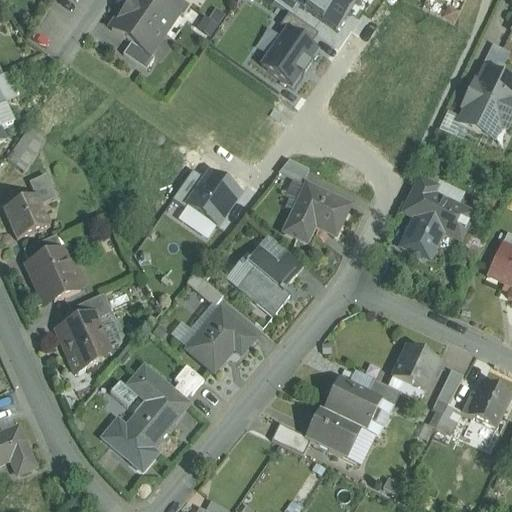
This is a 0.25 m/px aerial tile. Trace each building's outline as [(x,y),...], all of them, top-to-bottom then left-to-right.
[(161,3),(156,0),(133,0),(126,11),(162,36),(176,15),(177,15),(161,3)] [(189,9),(176,0),(162,0),(161,3),(177,15),(176,15),(182,19),(189,9)] [(215,8),(198,31),(208,38),(225,16),(215,8)] [(162,36),(126,11),(111,32),(130,46),(147,57),(162,36)] [(147,57),(130,46),(122,57),(145,73),(154,61),(147,57)] [(502,53),(492,48),(484,65),(494,70),(502,53)] [(511,84),(484,72),(478,85),(475,84),(461,113),(464,114),(458,128),(492,144),(499,130),(505,133),(511,118),(511,84)] [(66,79),(29,131),(30,131),(44,142),(81,89),(66,79)] [(458,119),(448,115),(439,132),(450,137),(458,119)] [(30,131),(7,164),(23,175),(45,142),(44,142),(30,131)] [(308,173),(288,164),(280,174),(303,185),(308,173)] [(45,178),(29,185),(35,199),(37,198),(41,208),(56,201),(45,178)] [(436,191),(419,183),(407,210),(418,215),(400,250),(429,264),(445,229),(462,237),(472,217),(432,198),(436,191)] [(349,210),(305,189),(283,237),(306,247),(314,230),(335,240),(349,210)] [(35,199),(3,213),(16,244),(49,229),(41,208),(37,198),(35,199)] [(55,239),(23,254),(29,268),(62,253),(55,239)] [(287,255),(268,239),(258,252),(276,267),(279,264),(287,255)] [(511,251),(501,247),(487,279),(511,290),(511,291),(507,301),(511,303),(511,251)] [(258,252),(258,251),(245,266),(253,273),(238,292),(272,321),(289,301),(281,294),(295,277),(279,264),(276,267),(258,252)] [(29,268),(26,270),(44,310),(80,294),(62,253),(29,268)] [(303,269),(287,255),(279,264),(295,277),(296,278),(303,269)] [(195,277),(187,286),(192,291),(200,282),(195,277)] [(223,300),(200,282),(192,291),(215,310),(223,300)] [(103,298),(70,313),(76,326),(94,317),(96,323),(111,316),(103,298)] [(254,342),(220,313),(186,353),(214,375),(233,353),(240,358),(254,342)] [(76,326),(55,335),(74,378),(85,374),(84,372),(93,368),(92,364),(111,356),(96,323),(94,317),(76,326)] [(439,364),(407,349),(392,382),(424,397),(439,364)] [(186,369),(174,383),(191,397),(203,383),(186,369)] [(188,408),(144,371),(122,398),(141,413),(125,431),(117,424),(102,442),(142,475),(157,458),(151,452),(188,408)] [(450,374),(436,402),(447,408),(463,380),(450,374)] [(382,402),(338,381),(323,413),(357,430),(357,431),(366,435),(382,402)] [(482,385),(476,398),(471,395),(461,418),(495,434),(511,399),(482,385)] [(447,408),(434,432),(446,438),(459,414),(447,408)] [(323,413),(319,412),(305,440),(304,442),(310,445),(343,460),(357,431),(357,430),(323,413)] [(305,440),(279,427),(271,443),(303,458),(310,445),(304,442),(305,440)] [(0,439),(0,468),(11,463),(18,479),(35,472),(18,432),(0,439)] [(402,490),(388,482),(382,491),(396,499),(402,490)]
